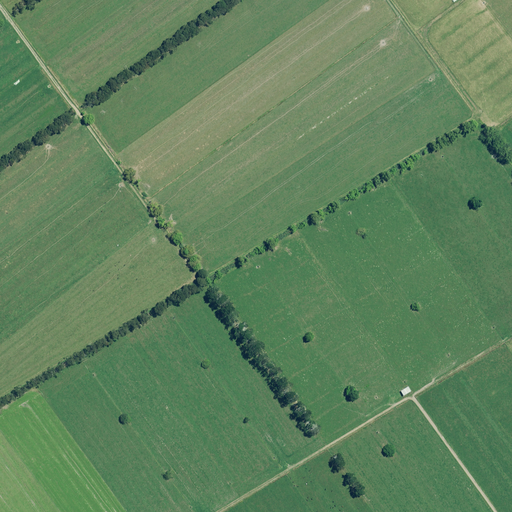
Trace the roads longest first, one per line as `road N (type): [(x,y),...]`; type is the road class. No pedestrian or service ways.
road 1 (track): [(0,395),(469,115),(470,93),(424,30),(453,0)]
road 2 (track): [(497,511),(413,395),(212,511)]
